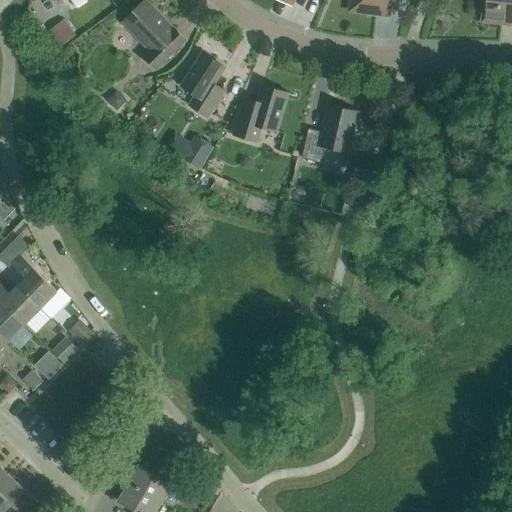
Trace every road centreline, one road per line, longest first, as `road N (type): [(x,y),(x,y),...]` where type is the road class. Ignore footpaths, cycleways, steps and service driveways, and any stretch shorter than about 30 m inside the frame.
road 1 (residential): [(511,60),(350,55),(295,42),(221,0)]
road 2 (residential): [(257,511),(183,429),(157,418)]
road 3 (residential): [(90,506),(0,425)]
